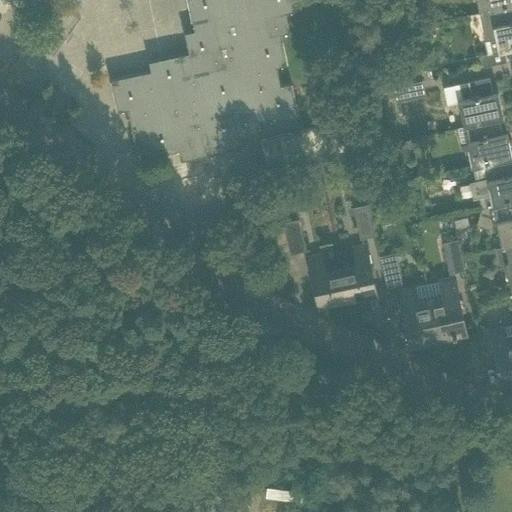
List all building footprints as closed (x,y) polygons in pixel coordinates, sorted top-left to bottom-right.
[(296,11),(293,0),(188,0),(195,31),(185,33),(189,53),(149,61),(151,71),(111,79),(118,111),(128,109),(131,127),(138,159),(179,150),(181,160),(211,154),(242,147),(240,137),(260,132),(258,123),(297,115),(290,83),(280,85),(277,67),(287,65),(280,34),(291,32),(287,13),(296,11)] [(511,0),(476,0),(479,12),(490,10),(490,11),(511,6),(511,0)] [(511,49),(511,6),(490,11),(490,10),(479,12),(485,40),(489,39),(490,40),(492,52),(492,53),(480,55),(483,67),(506,62),(503,51),(511,49)] [(504,118),(500,99),(498,92),(492,93),(489,77),(457,84),(444,87),(448,103),(458,101),(463,127),(467,126),(498,119),(504,118)] [(422,81),(393,87),(396,101),(425,94),(422,81)] [(511,157),(511,156),(508,140),(507,133),(501,134),(498,119),(467,126),(470,141),(467,142),(472,167),(473,166),(511,157)] [(348,150),(341,121),(261,140),(268,168),(348,150)] [(511,157),(473,166),(476,180),(469,181),(473,198),(479,197),(482,208),(493,205),(493,206),(511,201),(511,157)] [(413,182),(404,184),(406,195),(415,193),(413,182)] [(511,201),(493,206),(493,205),(482,208),(477,224),(491,229),(493,222),(496,221),(502,246),(502,247),(511,244),(511,201)] [(369,205),(353,208),(359,238),(375,235),(369,205)] [(289,254),(305,250),(299,219),(283,223),(289,254)] [(466,271),(459,239),(443,243),(450,275),(466,271)] [(356,264),(346,266),(341,267),(348,299),(376,293),(365,244),(352,247),(356,264)] [(502,246),(495,248),(499,264),(505,263),(511,288),(511,295),(511,244),(502,247),(502,246)] [(396,252),(380,256),(387,288),(403,284),(396,252)] [(348,299),(341,267),(325,271),(321,254),(309,257),(319,305),(348,299)] [(441,280),(445,296),(430,300),(438,338),(466,333),(454,277),(441,280)] [(438,338),(430,300),(416,303),(412,286),(399,288),(411,344),(438,338)] [(498,327),(478,332),(486,366),(497,363),(502,384),(511,381),(511,341),(506,343),(503,326),(498,327)]
